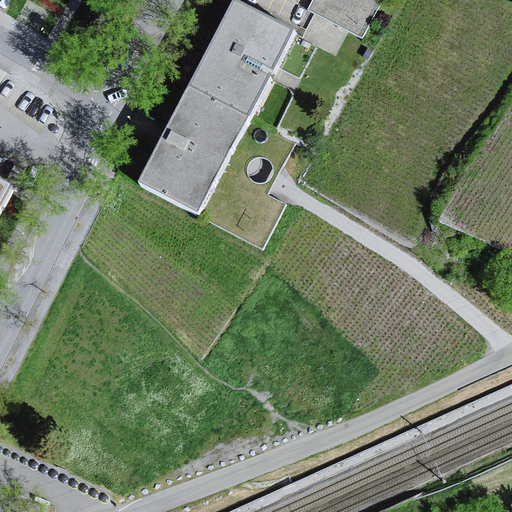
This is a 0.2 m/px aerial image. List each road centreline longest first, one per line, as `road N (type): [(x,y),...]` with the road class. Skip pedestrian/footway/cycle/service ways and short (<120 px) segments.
road 1 (residential): [(511,354),(309,445),(132,511)]
road 2 (residential): [(0,335),(114,105)]
road 3 (residential): [(114,105),(0,39)]
